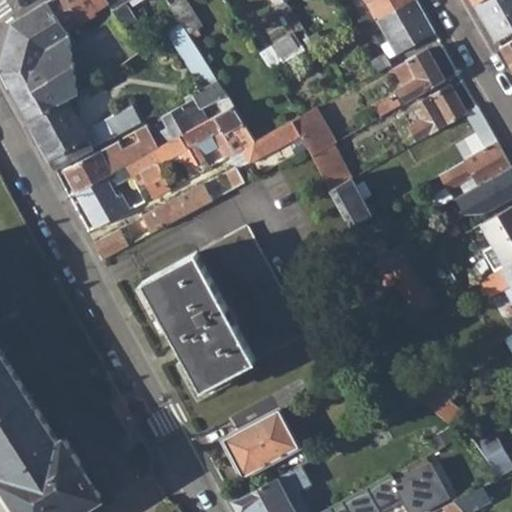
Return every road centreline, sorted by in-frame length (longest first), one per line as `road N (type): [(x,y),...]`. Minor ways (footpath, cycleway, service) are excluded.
road 1 (residential): [(0,113),(212,511)]
road 2 (residential): [(442,0),(511,121)]
